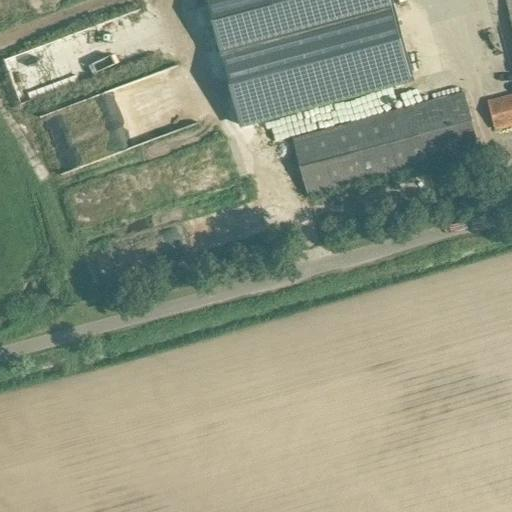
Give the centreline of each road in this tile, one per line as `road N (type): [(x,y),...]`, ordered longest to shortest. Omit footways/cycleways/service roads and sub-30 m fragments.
road 1 (unclassified): [(0,361),(511,219)]
road 2 (track): [(97,333),(47,173),(0,96)]
